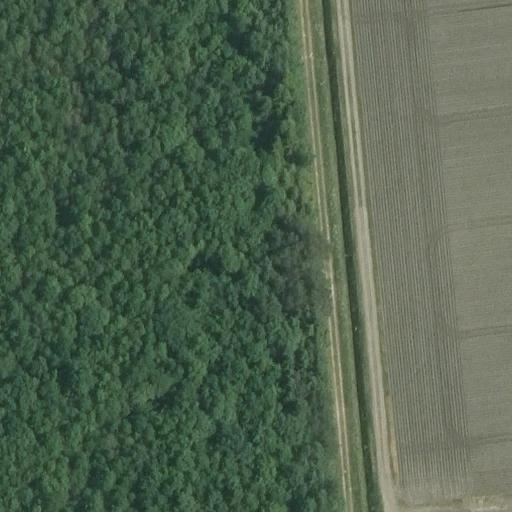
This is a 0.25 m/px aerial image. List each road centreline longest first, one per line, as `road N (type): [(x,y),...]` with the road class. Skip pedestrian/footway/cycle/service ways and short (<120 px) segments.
road 1 (track): [(341,0),(394,510),(491,504)]
road 2 (track): [(302,0),(349,511)]
